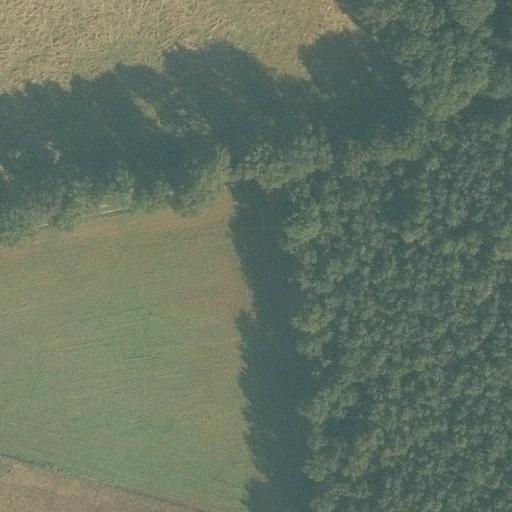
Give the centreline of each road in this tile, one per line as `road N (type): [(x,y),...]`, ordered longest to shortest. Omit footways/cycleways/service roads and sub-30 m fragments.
road 1 (track): [(0,233),(225,184),(511,101)]
road 2 (track): [(279,167),(310,511)]
road 3 (track): [(431,121),(369,0)]
